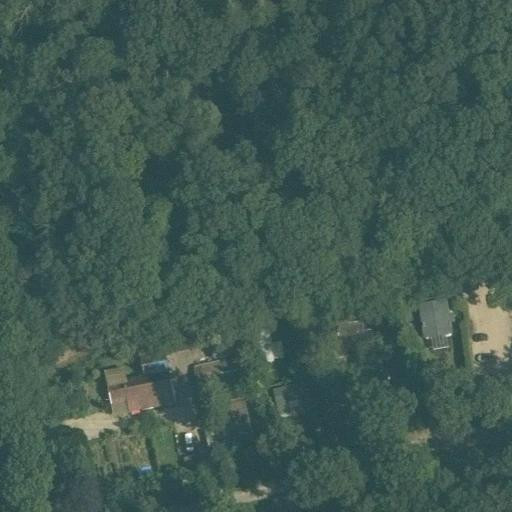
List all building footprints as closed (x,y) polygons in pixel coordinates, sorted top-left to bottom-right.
[(511,39),(509,23),(428,39),(441,98),(478,124),(503,119),(511,116),(511,39)] [(285,68),(282,69),(300,157),(303,156),(322,153),(349,152),(384,146),(396,144),(377,50),(285,68)] [(411,62),(421,101),(438,97),(428,58),(411,62)] [(223,96),(211,112),(246,136),(257,120),(223,96)] [(106,109),(113,149),(130,146),(123,106),(106,109)] [(32,120),(35,134),(77,126),(74,112),(32,120)] [(492,159),(502,198),(511,195),(511,167),(509,155),(492,159)] [(252,181),(255,195),(297,187),(294,173),(252,181)] [(397,181),(380,173),(365,205),(382,213),(397,181)] [(67,198),(74,237),(91,234),(84,195),(67,198)] [(444,219),(449,233),(482,222),(478,208),(444,219)] [(277,218),(244,225),(296,297),(305,295),(324,288),(339,278),(344,268),(277,218)] [(153,250),(152,264),(192,266),(193,252),(153,250)] [(219,255),(226,294),(243,291),(236,252),(219,255)] [(411,268),(409,253),(371,259),(374,274),(411,268)] [(44,290),(51,329),(68,326),(61,287),(44,290)] [(446,304),(418,308),(424,342),(431,341),(445,338),(451,337),(449,326),(448,317),(446,304)] [(403,326),(411,325),(409,310),(401,312),(403,326)] [(334,316),(336,329),(362,325),(359,311),(334,316)] [(340,340),(330,342),(334,363),(335,363),(357,359),(374,356),(371,334),(364,336),(362,327),(338,331),(340,340)] [(175,405),(165,354),(164,352),(139,357),(143,379),(124,383),(121,371),(106,375),(112,406),(116,405),(126,403),(128,415),(175,405)] [(243,359),(194,369),(199,393),(248,383),(243,359)] [(305,387),(272,395),(279,421),(311,413),(305,387)] [(240,402),(228,405),(237,440),(249,437),(240,402)] [(205,440),(209,454),(184,460),(186,472),(226,463),(221,436),(205,440)] [(511,462),(500,465),(503,478),(511,476),(511,462)] [(432,475),(435,490),(473,483),(470,467),(432,475)] [(360,505),(361,511),(398,511),(396,499),(360,505)]
